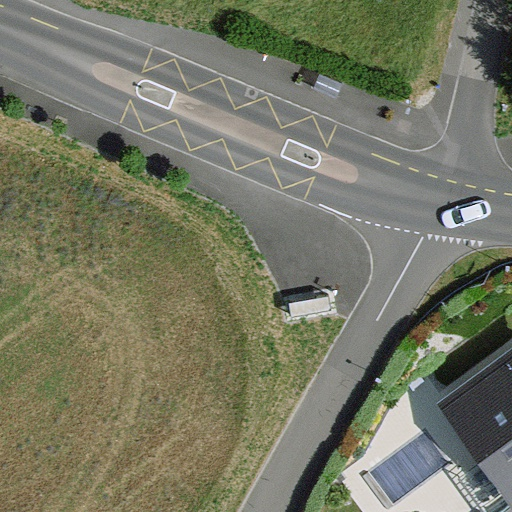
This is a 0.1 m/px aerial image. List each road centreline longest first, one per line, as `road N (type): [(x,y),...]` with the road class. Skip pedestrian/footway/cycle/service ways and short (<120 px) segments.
road 1 (tertiary): [(438,200),(289,151),(0,24)]
road 2 (residential): [(269,511),(438,200)]
road 3 (residential): [(438,200),(466,145),(487,0)]
